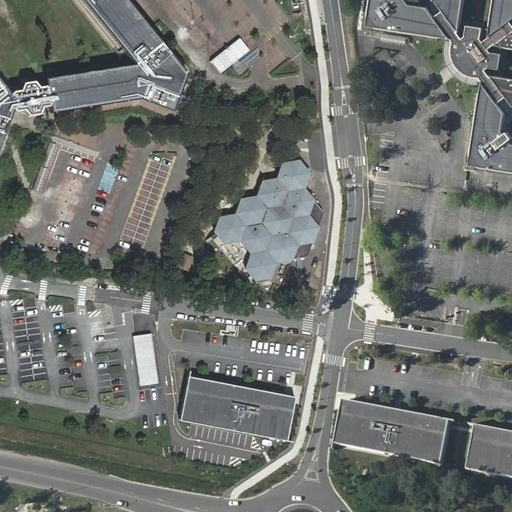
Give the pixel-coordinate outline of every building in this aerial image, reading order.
[(30,85),(20,87),(17,93),(8,94),(7,95),(0,87),(0,134),(9,109),(12,110),(19,109),(25,114),(35,113),(38,106),(45,105),(46,111),(126,97),(168,113),(182,76),(120,0),(75,0),(130,68),(41,83),(42,90),(36,91),(30,85)] [(511,145),(509,143),(511,140),(507,134),(504,136),(502,134),(506,114),(498,104),(506,98),(511,106),(511,79),(492,77),(487,71),(491,69),(501,70),(504,53),(492,52),(490,49),(493,47),(511,49),(511,24),(510,21),(511,19),(511,0),(493,0),(488,37),(485,40),(482,37),(484,27),(467,24),(466,35),(462,37),(459,32),(464,0),(435,0),(435,2),(443,12),(434,18),(426,7),(408,4),(406,2),(408,0),(369,0),(367,18),(367,19),(368,24),(371,26),(375,28),(451,40),(453,43),(452,49),(452,55),(454,60),(458,68),(464,74),(468,76),(475,79),(480,79),(482,83),(470,154),(470,157),(472,161),(476,166),(478,167),(511,172),(511,145)] [(304,229),(314,200),(304,190),(309,173),(297,161),(281,163),(276,179),(262,181),(257,197),(241,199),(236,214),(220,217),(215,230),(228,243),(244,242),(254,252),(250,267),(260,279),(278,276),(283,259),(309,256),(314,240),(304,229)] [(323,210),(314,200),(304,229),(314,240),(323,210)] [(138,386),(157,384),(149,333),(131,336),(138,386)] [(238,384),(190,375),(181,419),(232,429),(232,425),(239,427),(238,430),(289,440),(297,396),(249,386),(249,391),(237,389),(238,384)] [(394,409),(346,400),(337,444),(388,454),(388,451),(395,452),(394,456),(444,466),(453,421),(405,412),(404,417),(393,414),(394,409)] [(511,433),(478,426),(469,471),(511,479),(511,433)]
